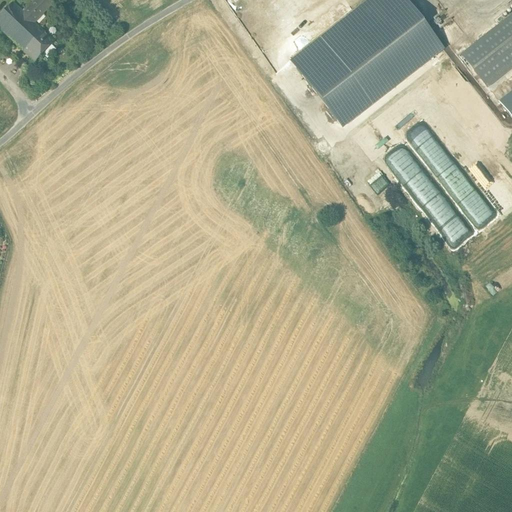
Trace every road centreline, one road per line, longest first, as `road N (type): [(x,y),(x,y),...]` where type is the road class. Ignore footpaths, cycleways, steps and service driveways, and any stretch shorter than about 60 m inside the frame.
road 1 (track): [(510,0),(348,134),(375,173),(511,75)]
road 2 (unclassified): [(0,139),(87,63),(189,0)]
